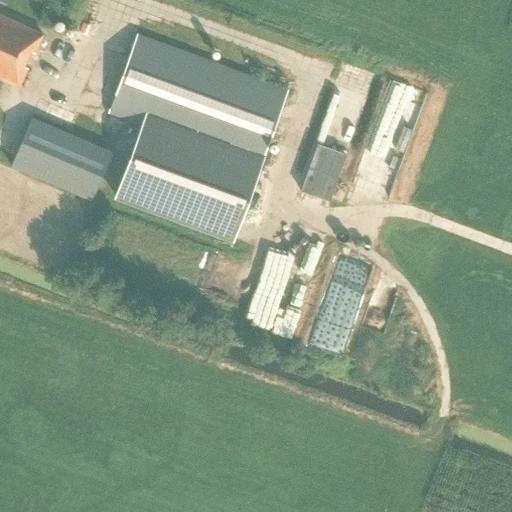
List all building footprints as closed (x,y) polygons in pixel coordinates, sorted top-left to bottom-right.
[(34,53),(43,34),(0,14),(0,78),(18,87),(27,68),(24,66),(31,52),(34,53)] [(231,242),(259,167),(287,91),(136,35),(108,112),(141,123),(113,198),(231,242)] [(353,62),(333,135),(354,141),(375,68),(353,62)] [(64,128),(70,113),(50,104),(43,119),(64,128)] [(91,202),(113,153),(30,116),(9,165),(91,202)] [(299,194),(328,205),(345,157),(316,146),(299,194)] [(503,210),(508,192),(494,188),(489,206),(503,210)] [(151,242),(166,246),(172,225),(134,215),(131,225),(124,223),(124,227),(153,234),(151,242)] [(197,234),(191,247),(201,251),(223,261),(229,248),(197,234)] [(298,238),(272,312),(298,321),(324,248),(298,238)] [(336,297),(359,304),(368,274),(345,267),(336,297)]
